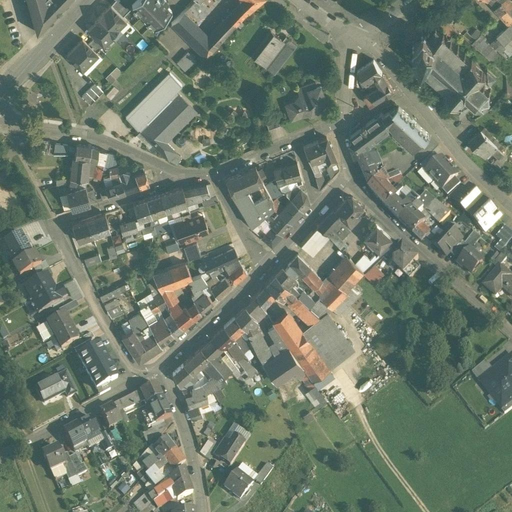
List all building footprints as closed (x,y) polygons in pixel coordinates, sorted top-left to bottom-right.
[(27,0),(37,30),(51,16),(46,0),(27,0)] [(57,0),(46,0),(51,16),(60,7),(57,0)] [(114,0),(110,4),(122,16),(133,5),(131,3),(133,0),(114,0)] [(133,0),(131,3),(133,5),(154,26),(171,9),(165,3),(168,1),(166,0),(133,0)] [(260,0),(240,0),(240,1),(248,10),(260,0)] [(486,0),(495,8),(502,3),(498,0),(486,0)] [(506,0),(504,0),(502,3),(509,12),(511,8),(511,5),(507,1),(506,0)] [(240,1),(208,35),(216,44),(245,13),(248,10),(240,1)] [(511,15),(509,12),(502,3),(495,8),(510,25),(511,22),(511,15)] [(122,16),(110,4),(102,12),(118,28),(126,20),(122,16)] [(208,35),(182,11),(171,23),(205,56),(216,44),(208,35)] [(118,28),(102,12),(94,20),(95,21),(96,21),(110,36),(118,28)] [(110,36),(96,21),(95,21),(88,29),(95,36),(103,45),(111,37),(110,36)] [(511,22),(510,25),(497,37),(511,52),(511,51),(511,22)] [(465,53),(464,54),(458,49),(459,48),(458,46),(456,48),(451,42),(452,41),(451,40),(450,41),(449,41),(450,39),(451,39),(451,38),(450,38),(447,35),(447,34),(446,34),(446,35),(444,36),(443,36),(445,34),(443,33),(442,34),(436,29),(436,28),(435,28),(435,29),(434,30),(429,35),(428,37),(426,35),(427,33),(425,32),(424,33),(423,32),(421,34),(423,35),(415,43),(414,42),(412,43),(414,45),(412,46),(414,48),(414,49),(416,51),(412,55),(411,55),(411,56),(409,56),(409,57),(411,57),(412,58),(417,62),(415,64),(417,65),(418,64),(419,64),(418,66),(417,66),(417,67),(418,67),(421,70),(421,71),(422,71),(422,70),(424,68),(424,69),(423,70),(424,72),(426,70),(431,75),(430,77),(431,78),(433,77),(439,82),(437,83),(439,85),(440,83),(446,88),(444,90),(447,92),(458,101),(458,102),(456,105),(464,113),(472,104),(470,102),(472,100),(476,104),(475,106),(477,106),(478,104),(484,104),(484,106),(486,105),(486,103),(490,99),(492,99),(492,97),(490,97),(490,91),(492,90),(491,88),(489,89),(487,87),(489,85),(496,78),(487,70),(486,72),(484,70),(484,71),(474,62),(475,61),(472,59),(471,61),(465,56),(466,54),(465,53)] [(281,39),(270,30),(250,55),(264,65),(263,66),(265,68),(266,67),(274,73),(293,48),(286,43),(289,40),(286,39),(284,36),(281,39)] [(476,40),(481,34),(476,30),(471,36),(476,40)] [(476,40),(472,45),(491,61),(498,54),(484,40),(486,38),(481,34),(476,40)] [(103,45),(95,36),(91,40),(100,48),(103,45)] [(511,52),(497,37),(490,43),(500,53),(499,53),(506,60),(511,52)] [(88,44),(82,38),(74,46),(90,62),(98,54),(96,52),(88,44)] [(100,48),(91,40),(88,44),(96,52),(100,48)] [(74,46),(66,54),(82,70),(90,62),(74,46)] [(184,68),(194,58),(188,52),(177,62),(184,68)] [(373,61),(357,71),(366,85),(375,79),(382,74),(373,61)] [(126,118),(139,130),(147,122),(148,123),(170,101),(169,100),(177,92),(176,90),(182,84),(171,73),(126,118)] [(382,74),(375,79),(380,86),(378,87),(384,96),(393,91),(382,74)] [(313,80),(295,86),(297,93),(292,100),(284,102),(289,119),(307,113),(309,115),(316,112),(325,102),(320,87),(316,89),(313,80)] [(103,91),(94,83),(90,87),(99,95),(103,91)] [(113,86),(106,95),(110,98),(117,90),(113,86)] [(99,95),(90,87),(86,91),(94,100),(99,95)] [(378,87),(364,96),(370,106),(384,96),(378,87)] [(94,100),(86,91),(82,95),(90,104),(94,100)] [(177,92),(169,100),(170,101),(148,123),(147,122),(136,134),(141,139),(144,135),(168,159),(169,159),(176,151),(166,141),(196,110),(177,92)] [(390,110),(383,116),(381,113),(375,117),(387,132),(392,128),(394,130),(394,131),(401,138),(401,137),(414,150),(422,141),(424,143),(430,136),(398,106),(392,112),(390,110)] [(279,125),(275,114),(264,118),(268,129),(279,125)] [(375,117),(351,136),(353,140),(349,144),(356,161),(370,155),(366,148),(387,132),(375,117)] [(491,141),(481,130),(469,141),(480,152),(491,141)] [(325,137),(317,141),(324,158),(327,163),(335,160),(325,137)] [(317,141),(302,147),(310,164),(315,162),(320,160),(324,158),(317,141)] [(491,141),(480,152),(485,158),(493,150),(494,151),(495,150),(498,148),(491,141)] [(55,143),(53,154),(67,155),(68,145),(55,143)] [(91,145),(76,143),(74,156),(89,158),(91,145)] [(107,151),(91,145),(89,158),(96,161),(104,163),(107,152),(107,151)] [(176,151),(169,159),(177,163),(180,155),(176,151)] [(104,163),(103,167),(108,167),(117,166),(114,154),(107,152),(104,163)] [(370,155),(356,161),(362,175),(374,170),(372,165),(379,162),(375,153),(370,155)] [(433,154),(420,166),(425,172),(438,160),(433,154)] [(89,158),(74,156),(72,156),(70,178),(71,178),(78,179),(82,179),(86,180),(89,163),(89,158)] [(438,160),(425,172),(433,181),(449,166),(441,157),(438,160)] [(335,160),(327,163),(328,165),(325,166),(328,173),(330,177),(336,170),(337,169),(338,168),(337,166),(335,160)] [(93,179),(99,180),(103,167),(104,163),(96,161),(93,179)] [(315,162),(310,164),(313,171),(318,190),(325,183),(315,162)] [(126,163),(117,166),(118,174),(121,180),(129,177),(127,173),(129,173),(126,163)] [(296,163),(281,167),(285,181),(300,177),(296,163)] [(117,166),(108,167),(110,175),(114,175),(118,174),(117,166)] [(254,166),(224,178),(231,195),(245,188),(257,184),(261,182),(254,166)] [(449,166),(433,181),(441,190),(455,178),(457,175),(449,166)] [(281,167),(273,169),(277,177),(275,179),(278,184),(285,181),(281,167)] [(374,170),(362,175),(368,188),(378,179),(374,170)] [(144,171),(134,175),(139,187),(148,184),(144,171)] [(378,179),(368,188),(379,200),(387,192),(382,187),(387,181),(384,173),(378,179)] [(134,175),(129,177),(121,180),(125,192),(139,187),(134,175)] [(56,179),(56,184),(69,186),(71,178),(70,178),(56,179)] [(78,179),(71,178),(67,191),(74,189),(78,179)] [(455,178),(441,190),(447,196),(460,184),(455,178)] [(86,180),(82,179),(78,179),(74,189),(85,186),(86,183),(86,180)] [(278,184),(275,179),(267,183),(271,189),(275,196),(278,195),(283,192),(279,187),(278,184)] [(117,181),(104,185),(105,187),(107,193),(108,197),(125,192),(121,180),(117,181)] [(261,182),(257,184),(264,195),(268,192),(267,191),(262,183),(261,182)] [(206,184),(182,188),(187,203),(194,201),(205,198),(205,195),(209,194),(206,184)] [(396,185),(390,192),(395,198),(399,194),(403,191),(396,185)] [(74,189),(67,191),(68,193),(73,208),(90,202),(85,186),(74,189)] [(182,186),(160,194),(166,210),(187,203),(182,188),(182,186)] [(288,189),(283,192),(289,199),(290,200),(293,196),(291,192),(296,189),(299,186),(288,189)] [(105,187),(98,189),(100,195),(107,193),(105,187)] [(245,188),(231,195),(250,225),(261,216),(266,212),(269,209),(261,196),(253,201),(245,188)] [(412,195),(405,188),(403,191),(399,194),(406,201),(412,195)] [(459,188),(449,196),(454,202),(457,200),(456,199),(463,192),(459,188)] [(463,192),(456,199),(457,200),(462,205),(461,206),(461,209),(467,215),(481,200),(475,194),(475,192),(470,188),(467,188),(463,192)] [(96,201),(93,189),(86,191),(90,203),(96,201)] [(293,196),(290,200),(301,210),(307,203),(305,194),(300,189),(293,196)] [(387,192),(379,200),(386,207),(394,199),(395,198),(390,192),(388,193),(387,192)] [(68,193),(61,195),(66,210),(73,208),(68,193)] [(160,194),(145,199),(151,215),(166,210),(160,194)] [(440,206),(425,194),(419,200),(417,203),(423,209),(430,216),(440,206)] [(272,198),(270,199),(272,207),(275,205),(277,202),(278,202),(277,200),(280,198),(278,195),(275,196),(272,198)] [(394,199),(386,207),(399,221),(411,208),(417,203),(419,200),(412,195),(406,201),(401,206),(394,199)] [(216,196),(201,201),(203,206),(218,201),(216,196)] [(347,197),(334,210),(341,216),(342,217),(341,217),(348,224),(349,225),(359,214),(357,212),(362,207),(351,196),(347,197)] [(145,199),(132,203),(138,220),(151,215),(145,199)] [(283,207),(279,212),(290,222),(301,210),(290,200),(289,199),(283,207)] [(481,200),(467,215),(474,221),(476,221),(477,219),(482,225),(483,226),(490,218),(494,214),(494,211),(489,207),(488,207),(481,200)] [(194,201),(187,203),(189,211),(197,209),(194,201)] [(283,207),(277,202),(275,205),(276,206),(274,209),(279,212),(283,207)] [(440,206),(430,216),(439,225),(441,223),(450,214),(440,206)] [(128,209),(131,220),(136,218),(133,208),(128,209)] [(411,208),(399,221),(412,234),(421,225),(425,222),(417,214),(411,208)] [(430,216),(423,209),(417,214),(425,222),(430,216)] [(341,216),(334,210),(332,213),(330,211),(318,225),(326,233),(330,228),(341,216)] [(200,233),(208,230),(203,217),(199,218),(198,215),(191,217),(189,211),(182,214),(184,221),(186,220),(187,222),(174,226),(179,240),(184,239),(185,240),(200,235),(200,233)] [(266,212),(261,216),(268,223),(273,218),(266,212)] [(290,222),(279,212),(273,218),(268,223),(270,225),(281,233),(290,222)] [(105,213),(86,219),(92,236),(109,230),(105,213)] [(450,214),(441,223),(446,228),(456,218),(450,214)] [(161,216),(151,220),(151,222),(150,226),(152,225),(163,221),(161,216)] [(250,225),(249,226),(260,236),(270,225),(268,223),(261,216),(250,225)] [(341,216),(330,228),(339,237),(348,227),(346,226),(348,224),(341,217),(342,217),(341,216)] [(490,218),(483,226),(482,225),(480,227),(485,232),(495,223),(490,218)] [(86,219),(78,222),(79,224),(73,226),(78,241),(92,236),(86,219)] [(134,219),(128,221),(131,231),(137,229),(136,225),(134,219)] [(153,234),(171,227),(168,219),(154,225),(153,234)] [(128,221),(119,224),(122,234),(131,231),(128,221)] [(270,225),(260,236),(271,244),(281,233),(270,225)] [(318,225),(300,245),(312,255),(316,250),(328,236),(329,236),(326,233),(318,225)] [(390,238),(375,225),(363,237),(378,251),(386,242),(390,238)] [(421,225),(412,234),(421,242),(430,233),(421,225)] [(511,238),(511,232),(505,227),(496,237),(501,241),(494,249),(500,253),(511,238)] [(339,237),(330,228),(326,233),(329,236),(328,236),(340,248),(343,245),(345,243),(339,237)] [(448,229),(442,234),(441,234),(432,244),(446,257),(449,253),(461,241),(448,229)] [(0,236),(0,241),(2,245),(16,237),(13,232),(0,236)] [(13,265),(34,254),(22,235),(16,237),(2,245),(13,265)] [(112,239),(95,245),(98,251),(107,248),(110,257),(116,255),(112,239)] [(166,245),(168,252),(179,247),(177,241),(166,245)] [(461,241),(449,253),(454,257),(465,244),(461,241)] [(200,255),(196,242),(183,246),(188,260),(200,255)] [(370,260),(365,255),(356,265),(362,272),(364,273),(374,264),(391,247),(386,242),(378,251),(370,260)] [(403,245),(388,260),(392,264),(391,265),(394,268),(395,266),(403,274),(413,263),(417,258),(403,245)] [(234,249),(210,259),(210,260),(213,264),(214,267),(237,257),(234,249)] [(470,251),(460,263),(473,274),(483,262),(470,251)] [(98,253),(84,258),(86,265),(101,260),(98,253)] [(34,254),(13,265),(20,278),(33,271),(41,267),(40,266),(34,254)] [(309,267),(297,254),(285,268),(293,277),(297,274),(300,277),(301,275),(309,267)] [(329,274),(336,282),(344,291),(350,286),(362,272),(356,265),(346,255),(342,260),(334,268),(329,274)] [(184,262),(152,273),(156,282),(165,277),(170,288),(187,279),(188,279),(192,277),(184,262)] [(231,262),(223,266),(224,267),(225,267),(228,271),(233,267),(231,262)] [(240,262),(234,267),(233,267),(228,271),(227,272),(234,282),(246,272),(240,262)] [(45,263),(40,266),(41,267),(33,271),(36,276),(48,269),(45,263)] [(413,263),(403,274),(409,280),(419,268),(413,263)] [(374,264),(364,273),(374,284),(384,274),(374,264)] [(293,277),(285,268),(281,265),(274,273),(289,287),(292,285),(295,280),(293,277)] [(214,267),(208,270),(212,276),(218,272),(216,269),(214,267)] [(321,279),(309,267),(301,275),(308,282),(314,286),(319,281),(321,279)] [(511,278),(499,267),(483,286),(496,297),(504,288),(511,294),(511,278)] [(48,269),(36,276),(33,278),(36,283),(46,277),(46,278),(52,275),(48,269)] [(289,287),(274,273),(259,289),(270,298),(275,293),(278,296),(281,293),(289,299),(295,293),(289,287)] [(202,291),(194,276),(192,277),(188,279),(187,279),(192,290),(193,292),(191,294),(193,299),(200,293),(202,291)] [(36,283),(25,289),(32,302),(52,291),(49,285),(50,284),(46,278),(46,277),(36,283)] [(165,277),(156,282),(163,294),(166,300),(168,303),(173,300),(176,299),(170,288),(165,277)] [(214,277),(207,283),(210,288),(218,282),(214,277)] [(218,282),(210,288),(217,297),(231,285),(224,277),(218,282)] [(192,290),(187,279),(170,288),(176,299),(173,300),(175,305),(173,306),(176,311),(185,304),(187,307),(194,301),(193,299),(191,294),(190,295),(189,292),(192,290)] [(323,285),(319,281),(314,286),(317,291),(323,285)] [(336,282),(321,298),(331,307),(346,293),(344,291),(336,282)] [(300,293),(292,285),(289,287),(295,293),(297,295),(300,293)] [(346,293),(331,307),(338,314),(358,295),(350,286),(344,291),(346,293)] [(59,287),(52,291),(32,302),(30,303),(38,316),(67,300),(59,287)] [(118,287),(99,295),(102,301),(120,292),(118,287)] [(270,298),(259,289),(255,294),(263,306),(267,301),(270,298)] [(314,300),(303,290),(300,293),(297,295),(309,306),(314,300)] [(200,293),(193,299),(194,301),(200,312),(212,301),(207,295),(204,297),(200,293)] [(289,299),(287,302),(310,324),(320,317),(309,306),(297,295),(295,293),(289,299)] [(163,294),(155,298),(158,303),(166,300),(163,294)] [(263,306),(255,294),(244,305),(256,318),(263,311),(265,309),(263,306)] [(314,300),(309,306),(320,317),(327,311),(328,312),(332,308),(331,307),(321,298),(319,296),(314,300)] [(154,297),(140,306),(143,311),(145,315),(160,307),(158,303),(155,298),(154,297)] [(116,298),(104,304),(106,309),(118,304),(119,304),(116,298)] [(185,304),(176,311),(173,306),(169,309),(170,311),(171,311),(173,315),(181,327),(200,312),(194,301),(187,307),(185,304)] [(267,301),(263,306),(265,309),(266,311),(272,308),(267,301)] [(58,312),(60,318),(64,315),(78,309),(75,303),(58,312)] [(118,304),(106,309),(111,317),(123,312),(118,304)] [(256,318),(244,305),(234,316),(244,327),(238,333),(242,340),(244,342),(250,338),(258,334),(252,322),(256,318)] [(296,322),(285,310),(271,320),(274,324),(281,334),(288,344),(291,350),(308,338),(301,329),(296,322)] [(143,311),(129,319),(132,324),(146,316),(145,315),(143,311)] [(170,311),(164,317),(173,334),(181,327),(173,315),(171,311),(170,311)] [(310,324),(301,329),(308,338),(328,367),(354,349),(328,312),(327,311),(320,317),(310,324)] [(155,312),(147,316),(150,322),(157,318),(155,312)] [(60,318),(36,331),(43,344),(52,339),(72,328),(64,315),(60,318)] [(146,316),(132,324),(133,327),(136,331),(139,329),(143,327),(150,323),(149,323),(146,316)] [(164,317),(161,316),(160,316),(157,318),(150,322),(149,323),(150,323),(154,332),(160,344),(173,334),(164,317)] [(234,316),(223,326),(233,337),(238,333),(244,327),(234,316)] [(128,317),(116,325),(122,334),(133,327),(129,319),(128,317)] [(150,323),(143,327),(147,334),(145,336),(146,338),(154,332),(150,323)] [(274,324),(267,328),(274,339),(281,334),(274,324)] [(223,326),(211,336),(221,347),(224,345),(233,337),(223,326)] [(133,327),(122,334),(126,340),(137,333),(136,331),(133,327)] [(72,328),(52,339),(59,352),(79,341),(72,328)] [(145,347),(134,353),(139,361),(161,346),(160,344),(154,332),(146,338),(142,341),(145,347)] [(137,333),(126,340),(134,353),(145,347),(142,341),(138,334),(137,333)] [(238,333),(234,336),(238,343),(242,340),(238,333)] [(92,334),(80,340),(83,346),(95,339),(92,334)] [(258,334),(250,338),(253,345),(256,351),(264,346),(258,334)] [(281,334),(274,339),(281,349),(288,344),(281,334)] [(211,336),(200,347),(209,358),(214,353),(221,347),(211,336)] [(238,343),(234,336),(233,337),(224,345),(225,347),(231,341),(232,343),(232,344),(239,355),(242,353),(241,351),(243,349),(238,343)] [(250,338),(244,342),(248,348),(253,345),(250,338)] [(308,338),(291,350),(301,364),(307,372),(311,379),(328,367),(308,338)] [(244,342),(242,340),(238,343),(243,349),(244,351),(248,348),(244,342)] [(264,346),(256,351),(259,355),(269,348),(267,344),(264,346)] [(274,355),(263,363),(269,373),(275,381),(293,369),(301,364),(291,350),(288,344),(281,349),(274,355)] [(74,352),(78,358),(88,352),(85,346),(74,352)] [(108,363),(99,346),(88,352),(78,358),(87,374),(108,363)] [(209,358),(200,347),(191,355),(199,364),(201,363),(212,375),(208,377),(208,378),(214,387),(226,379),(226,378),(220,372),(209,358)] [(269,348),(259,355),(263,363),(274,355),(269,348)] [(227,367),(214,353),(209,358),(220,372),(227,367)] [(245,353),(233,362),(241,373),(253,363),(245,353)] [(199,364),(191,355),(183,362),(192,371),(193,370),(197,366),(199,364)] [(480,381),(491,395),(511,378),(511,357),(493,371),(480,381)] [(183,362),(172,372),(178,383),(188,375),(192,371),(183,362)] [(241,373),(233,362),(227,367),(220,372),(226,378),(226,379),(229,382),(241,373)] [(480,381),(493,371),(485,362),(473,372),(480,381)] [(117,379),(108,363),(87,374),(96,390),(106,385),(117,379)] [(301,364),(293,369),(299,378),(301,377),(307,372),(301,364)] [(202,371),(197,366),(193,370),(198,375),(202,371)] [(198,375),(193,370),(192,371),(188,375),(192,380),(196,376),(198,375)] [(307,372),(301,377),(308,387),(314,383),(311,379),(307,372)] [(67,374),(37,389),(44,404),(65,393),(68,398),(76,394),(67,374)] [(188,375),(178,383),(181,389),(192,386),(192,380),(188,375)] [(208,378),(201,383),(206,390),(210,388),(211,389),(214,387),(208,378)] [(511,378),(491,395),(502,410),(511,402),(511,378)] [(196,385),(192,386),(191,392),(185,394),(189,405),(198,402),(207,399),(206,390),(201,383),(196,385)] [(109,391),(106,385),(96,390),(99,397),(109,391)] [(155,385),(140,393),(144,402),(146,406),(161,399),(155,385)] [(192,386),(181,389),(184,394),(185,394),(191,392),(192,386)] [(305,394),(315,408),(326,401),(316,386),(305,394)] [(211,389),(210,388),(206,390),(207,399),(210,398),(213,402),(217,400),(211,389)] [(140,393),(129,398),(134,406),(144,402),(140,393)] [(129,398),(123,402),(127,410),(134,406),(129,398)] [(161,399),(146,406),(149,413),(151,418),(152,418),(167,411),(161,399)] [(123,402),(115,405),(119,414),(127,410),(123,402)] [(189,405),(187,406),(192,419),(202,415),(198,402),(189,405)] [(511,409),(511,402),(502,410),(501,411),(505,415),(511,409)] [(112,407),(99,414),(108,430),(114,428),(113,427),(120,423),(112,407)] [(146,425),(149,431),(171,421),(167,411),(153,418),(154,421),(146,425)] [(149,413),(142,416),(145,424),(153,420),(152,418),(151,418),(149,413)] [(90,419),(77,426),(85,443),(92,439),(99,435),(90,419)] [(166,431),(163,425),(152,430),(157,441),(166,431)] [(77,426),(63,433),(72,449),(77,447),(85,443),(77,426)] [(232,438),(229,444),(220,458),(231,465),(244,445),(232,438)] [(166,440),(152,450),(159,460),(162,458),(164,461),(175,452),(166,440)] [(209,462),(213,457),(219,447),(209,440),(199,455),(209,462)] [(219,447),(213,457),(219,461),(220,458),(229,444),(224,441),(219,447)] [(60,457),(57,449),(51,452),(51,451),(42,455),(50,472),(58,469),(58,468),(63,465),(64,465),(60,457)] [(175,452),(164,461),(166,464),(173,473),(184,465),(175,452)] [(71,466),(66,454),(60,457),(64,465),(63,465),(65,468),(65,469),(71,466)] [(155,463),(152,459),(145,464),(141,467),(144,470),(147,475),(153,469),(164,461),(162,458),(159,460),(155,463)] [(136,465),(140,469),(142,468),(141,467),(145,464),(141,459),(136,465)] [(166,464),(164,461),(153,469),(157,474),(163,470),(161,468),(166,464)] [(173,473),(166,464),(161,468),(163,470),(157,474),(163,481),(173,473)] [(58,469),(50,472),(55,482),(65,476),(62,469),(65,468),(63,465),(58,468),(58,469)] [(138,475),(144,470),(142,468),(140,469),(136,465),(132,468),(138,475)] [(71,466),(65,469),(65,468),(62,469),(65,476),(68,481),(76,477),(71,466)] [(147,475),(144,478),(149,484),(154,489),(163,481),(157,474),(153,469),(147,475)] [(135,478),(140,483),(144,478),(147,475),(144,470),(138,475),(135,478)] [(184,470),(169,479),(171,483),(172,489),(187,481),(184,470)] [(236,472),(224,488),(239,501),(252,485),(236,472)] [(149,484),(144,478),(140,483),(139,483),(144,489),(149,484)] [(187,481),(172,489),(176,501),(177,502),(192,495),(187,481)] [(171,483),(161,490),(164,496),(172,489),(171,483)] [(149,484),(144,489),(149,493),(154,489),(149,484)] [(154,489),(146,496),(149,499),(150,501),(152,505),(164,496),(161,490),(156,493),(154,489)] [(172,489),(164,496),(152,505),(157,511),(176,501),(172,489)] [(146,496),(133,507),(136,511),(142,511),(152,505),(150,501),(149,499),(146,496)]
